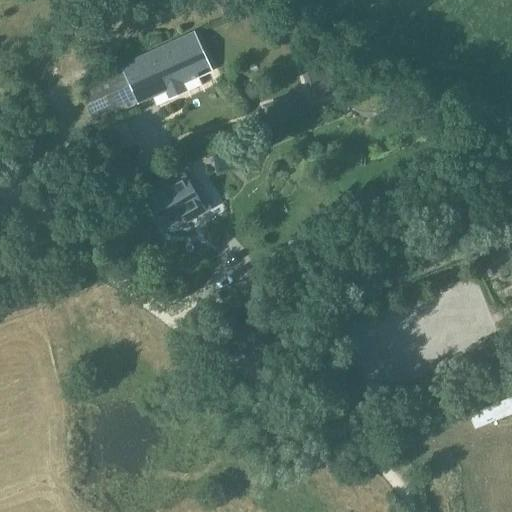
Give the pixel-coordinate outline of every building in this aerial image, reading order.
[(194,34),(120,67),(138,104),(165,92),(169,100),(188,92),(184,83),(211,71),(202,52),(194,34)] [(301,71),(312,102),(332,95),(321,64),(301,71)] [(120,67),(78,86),(86,105),(94,123),(94,124),(100,122),(138,104),(120,67)] [(389,104),(369,79),(345,102),(356,109),(367,111),(379,110),(389,104)] [(249,88),(247,93),(248,98),(253,100),(258,98),(260,94),(258,89),(254,86),(249,88)] [(300,96),(266,108),(272,125),(289,119),(292,126),(307,121),(304,114),(306,113),(300,96)] [(446,141),(453,169),(476,163),(469,136),(446,141)] [(170,187),(149,199),(165,227),(170,235),(180,232),(190,235),(202,214),(210,209),(187,168),(172,176),(176,183),(170,187)] [(294,269),(284,255),(266,267),(276,281),(294,269)]
